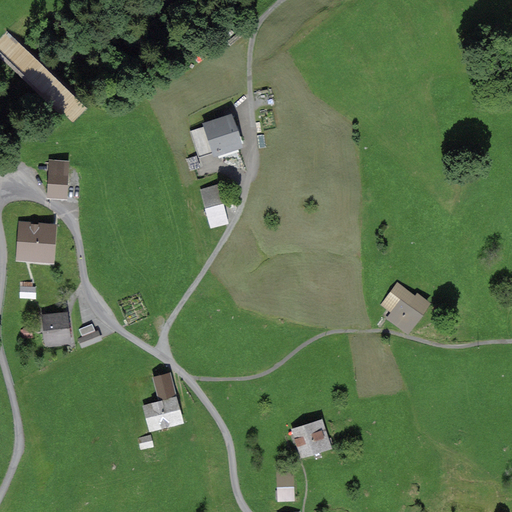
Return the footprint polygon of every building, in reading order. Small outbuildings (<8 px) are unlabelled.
[(207,125),(216,152),(238,145),(228,118),(207,125)] [(190,171),(198,168),(195,156),(186,159),(190,171)] [(49,195),(63,195),(64,162),(50,162),(49,195)] [(212,226),(226,223),(215,187),(202,191),(212,226)] [(20,225),(18,258),(49,260),(51,226),(20,225)] [(392,312),(387,318),(405,331),(426,302),(416,295),(414,298),(396,284),(381,304),(392,312)] [(21,288),(21,296),(33,296),(33,288),(21,288)] [(43,318),(47,343),(66,340),(63,315),(43,318)] [(97,331),(79,340),(82,347),(101,338),(97,331)] [(155,378),(159,397),(172,395),(167,375),(155,378)] [(144,405),(150,429),(178,422),(172,398),(144,405)] [(331,446),(329,438),(327,439),(324,430),(320,431),(317,422),(294,429),(297,438),(295,439),(301,455),(331,446)] [(139,439),(141,447),(150,445),(148,437),(139,439)] [(277,467),(279,498),(292,497),(290,467),(277,467)]
